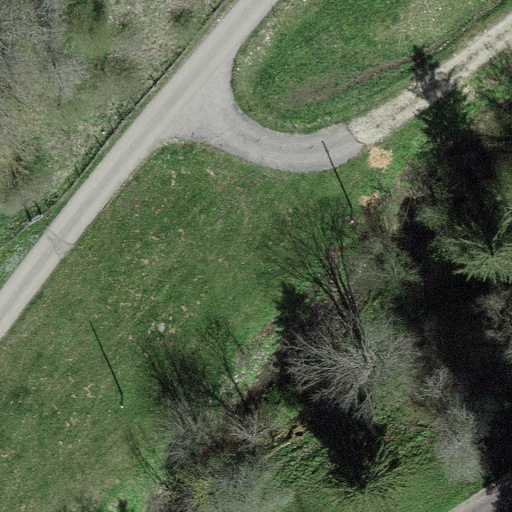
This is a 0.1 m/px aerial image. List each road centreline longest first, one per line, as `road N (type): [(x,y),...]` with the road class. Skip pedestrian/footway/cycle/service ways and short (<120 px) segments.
road 1 (unclassified): [(0,330),(121,165),(264,0)]
road 2 (track): [(511,27),(395,113),(345,140),(289,152),(233,135),(182,94)]
